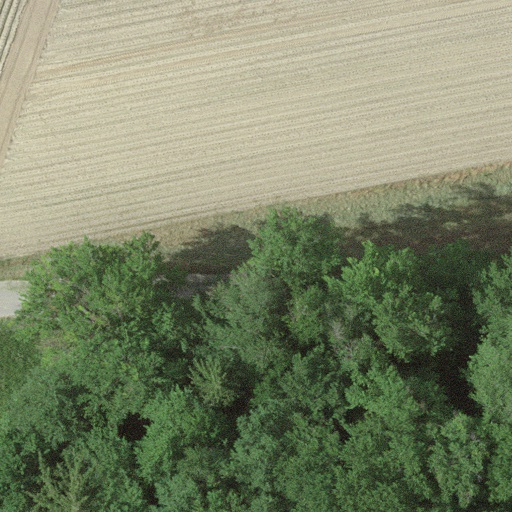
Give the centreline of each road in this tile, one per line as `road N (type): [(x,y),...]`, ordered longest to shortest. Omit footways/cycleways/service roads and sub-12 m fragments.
road 1 (unclassified): [(511,292),(0,307)]
road 2 (track): [(89,307),(14,511)]
